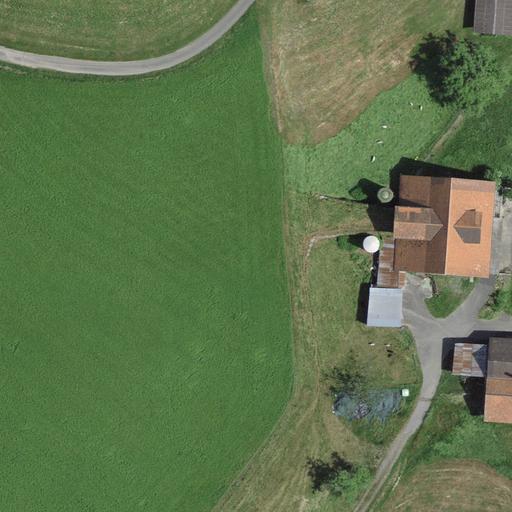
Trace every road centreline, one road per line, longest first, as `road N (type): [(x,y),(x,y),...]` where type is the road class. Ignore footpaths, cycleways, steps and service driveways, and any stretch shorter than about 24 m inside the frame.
road 1 (track): [(245,0),(193,51),(154,65),(95,69),(0,49)]
road 2 (track): [(359,511),(394,465),(431,378)]
